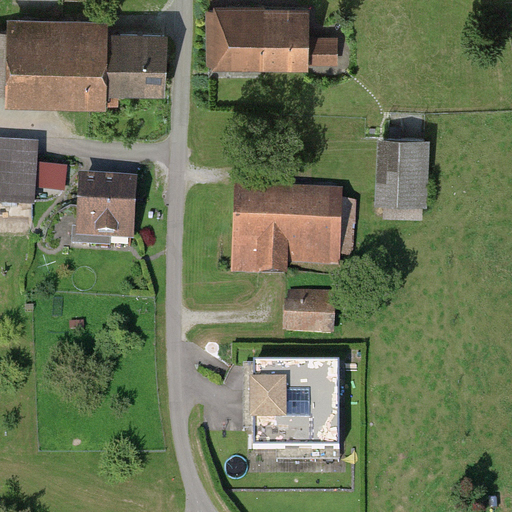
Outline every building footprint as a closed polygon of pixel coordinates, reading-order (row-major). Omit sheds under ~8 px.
[(212,13),(213,61),(338,59),(338,38),(310,39),(310,11),(212,13)] [(0,90),(160,92),(160,31),(0,29),(0,90)] [(424,141),(379,140),(377,216),(422,218),(424,141)] [(0,205),(30,208),(34,148),(0,145),(0,205)] [(70,188),(40,187),(39,202),(78,203),(78,167),(70,166),(70,188)] [(130,235),(133,186),(81,183),(78,232),(130,235)] [(355,198),(202,192),(200,238),(231,239),(229,268),(352,273),(355,198)] [(283,297),(282,333),(330,334),(331,298),(283,297)] [(341,367),(253,368),(254,466),(341,465),(341,367)]
